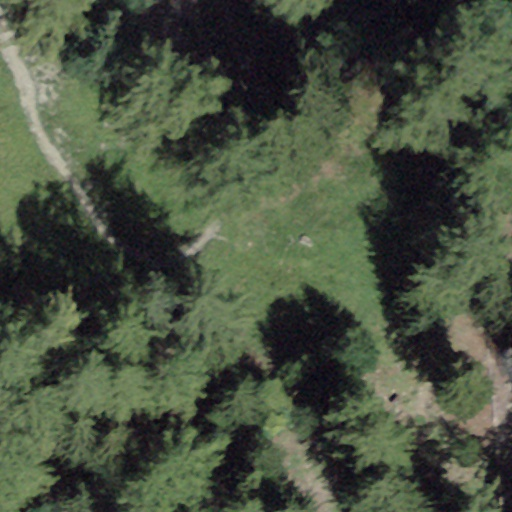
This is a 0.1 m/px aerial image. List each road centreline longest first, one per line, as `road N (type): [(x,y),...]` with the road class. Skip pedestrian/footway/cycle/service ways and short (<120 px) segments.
road 1 (track): [(215,229),(186,254),(150,267),(118,255),(67,176)]
road 2 (track): [(67,176),(47,154),(0,33)]
